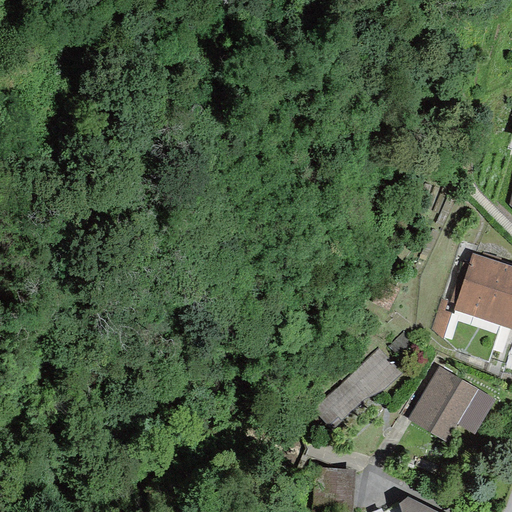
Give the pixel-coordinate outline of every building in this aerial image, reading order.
[(511,267),(472,253),(452,311),(511,331),(511,267)] [(446,302),(439,300),(430,330),(441,337),(449,314),(443,311),(446,302)] [(310,409),(331,432),(400,372),(380,349),(310,409)] [(494,400),(438,367),(406,420),(444,442),(455,424),(473,435),(494,400)] [(312,467),(309,511),(352,511),(354,469),(312,467)] [(434,511),(406,497),(397,504),(399,511),(434,511)]
